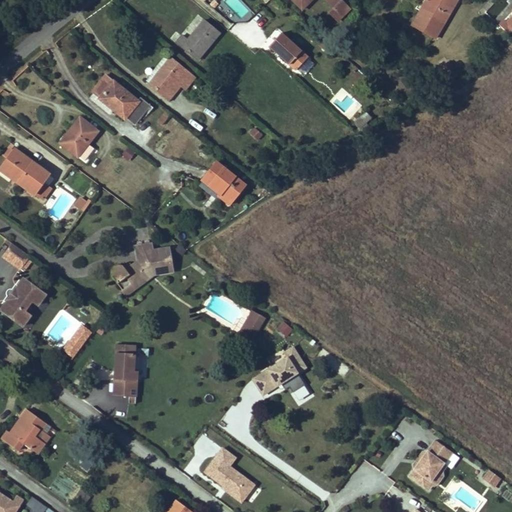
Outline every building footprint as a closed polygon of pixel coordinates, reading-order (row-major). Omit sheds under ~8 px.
[(292,0),(302,9),(311,0),(292,0)] [(349,9),(340,0),(326,0),(334,8),(342,16),(349,9)] [(415,27),(429,3),(431,4),(433,1),(430,0),(426,0),(412,25),(415,27)] [(435,38),(457,0),(430,0),(433,1),(431,4),(429,3),(415,27),(435,38)] [(342,16),(334,8),(329,12),(338,21),(342,16)] [(509,34),(511,31),(511,16),(506,23),(503,20),(499,25),(509,34)] [(197,59),(219,33),(204,21),(187,40),(182,36),(177,42),(197,59)] [(277,29),(264,44),(267,47),(281,32),(277,29)] [(301,51),(281,33),(269,46),(289,65),(301,51)] [(156,76),(171,58),(167,55),(153,73),(156,76)] [(170,90),(186,71),(171,58),(156,76),(153,73),(146,82),(168,100),(174,94),(170,90)] [(306,73),(314,64),(308,58),(300,67),(306,73)] [(185,90),(195,78),(186,71),(170,90),(174,94),(180,86),(185,90)] [(150,106),(140,98),(138,101),(106,75),(93,91),(100,97),(113,108),(112,109),(124,119),(126,117),(135,124),(150,106)] [(113,108),(100,97),(99,99),(112,109),(113,108)] [(162,125),(171,114),(167,110),(158,121),(162,125)] [(359,128),(371,118),(366,112),(354,123),(359,128)] [(88,144),(98,131),(80,117),(69,131),(72,134),(63,145),(78,157),(79,156),(88,144)] [(63,145),(72,134),(69,131),(60,143),(63,145)] [(94,149),(88,144),(79,156),(85,161),(94,149)] [(43,183),(49,174),(14,149),(13,151),(8,158),(2,166),(21,179),(18,183),(34,195),(35,193),(43,199),(51,189),(43,183)] [(131,160),(135,154),(126,149),(122,155),(131,160)] [(245,185),(216,162),(202,180),(211,187),(213,185),(221,192),(219,194),(218,195),(229,204),(245,185)] [(266,179),(275,169),(270,165),(261,175),(266,179)] [(21,179),(2,166),(0,168),(0,169),(18,183),(21,179)] [(219,194),(221,192),(213,185),(211,187),(219,194)] [(80,209),(85,201),(80,198),(75,205),(80,209)] [(172,271),(169,248),(152,251),(151,244),(135,246),(138,262),(131,267),(132,268),(127,272),(125,270),(125,268),(124,268),(123,267),(122,266),(121,266),(120,266),(119,266),(118,266),(117,266),(116,267),(115,267),(114,267),(114,268),(113,268),(113,269),(112,270),(112,271),(112,272),(112,273),(111,274),(112,275),(112,276),(112,277),(113,278),(114,280),(122,291),(131,284),(133,287),(142,281),(143,282),(154,274),(172,271)] [(25,271),(32,261),(28,258),(21,268),(25,271)] [(38,305),(45,295),(25,281),(21,281),(12,294),(6,303),(2,308),(3,311),(23,326),(30,316),(24,311),(32,301),(38,305)] [(126,295),(143,282),(142,281),(133,287),(131,284),(122,291),(126,295)] [(12,294),(18,286),(16,284),(12,289),(11,289),(10,289),(9,289),(9,290),(8,290),(7,290),(7,291),(7,292),(6,292),(6,293),(6,294),(6,295),(7,295),(7,296),(4,301),(6,303),(12,294)] [(249,343),(264,319),(252,312),(238,336),(249,343)] [(289,341),(297,333),(283,321),(276,328),(289,341)] [(86,341),(92,333),(81,326),(76,334),(86,341)] [(74,357),(86,341),(76,334),(64,350),(74,357)] [(251,377),(262,396),(284,383),(297,406),(312,398),(298,374),(308,368),(293,343),(270,356),(274,364),(251,377)] [(135,403),(137,371),(134,371),(135,345),(116,344),(113,395),(129,397),(129,403),(135,403)] [(37,454),(45,443),(34,436),(39,429),(41,430),(46,423),(27,409),(16,424),(19,425),(12,434),(10,433),(7,431),(1,439),(17,451),(23,443),(37,454)] [(12,434),(19,425),(16,424),(10,433),(12,434)] [(45,443),(49,436),(41,430),(39,429),(34,436),(45,443)] [(442,471),(446,465),(444,463),(452,452),(435,440),(427,451),(409,476),(428,490),(432,486),(431,481),(437,472),(442,471)] [(256,484),(231,467),(237,457),(221,446),(202,474),(244,503),(256,484)] [(414,469),(427,451),(422,452),(413,465),(414,469)] [(90,459),(82,462),(85,470),(93,466),(90,459)] [(494,486),(500,478),(490,470),(484,479),(494,486)] [(436,485),(443,476),(442,471),(437,472),(431,481),(432,486),(436,485)] [(255,486),(247,499),(252,502),(260,489),(255,486)] [(0,511),(16,511),(24,499),(16,494),(12,499),(0,491),(0,511)] [(90,498),(81,491),(77,496),(86,502),(90,498)] [(24,507),(32,511),(42,511),(46,507),(31,496),(24,507)]
